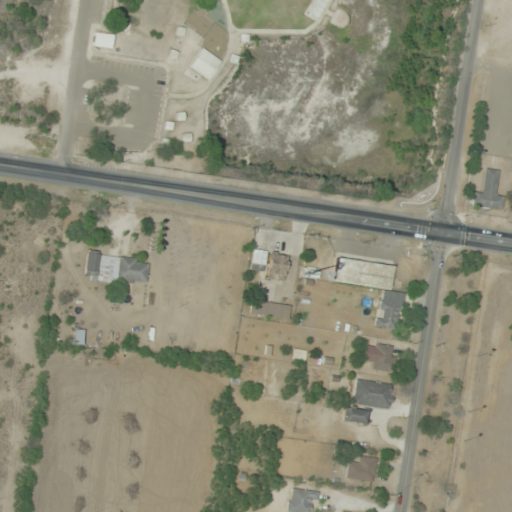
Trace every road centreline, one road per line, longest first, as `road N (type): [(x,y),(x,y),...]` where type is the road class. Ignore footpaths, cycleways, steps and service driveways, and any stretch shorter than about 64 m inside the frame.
road 1 (tertiary): [(400,511),(483,0)]
road 2 (secondary): [(0,166),(511,245)]
